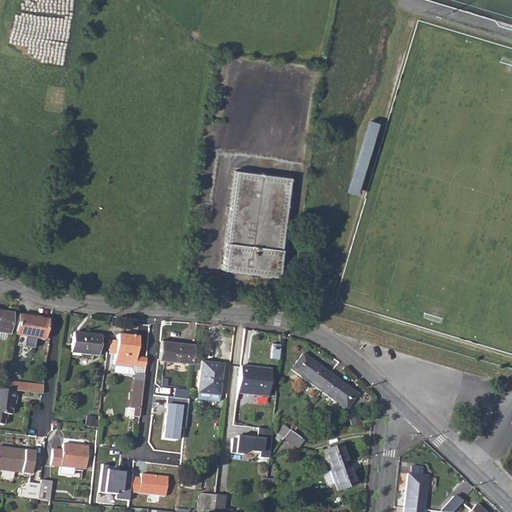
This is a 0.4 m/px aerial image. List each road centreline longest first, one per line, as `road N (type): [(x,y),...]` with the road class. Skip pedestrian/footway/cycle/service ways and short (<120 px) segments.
road 1 (residential): [(0,279),(84,305),(313,330),(410,411)]
road 2 (residential): [(410,411),(511,509)]
